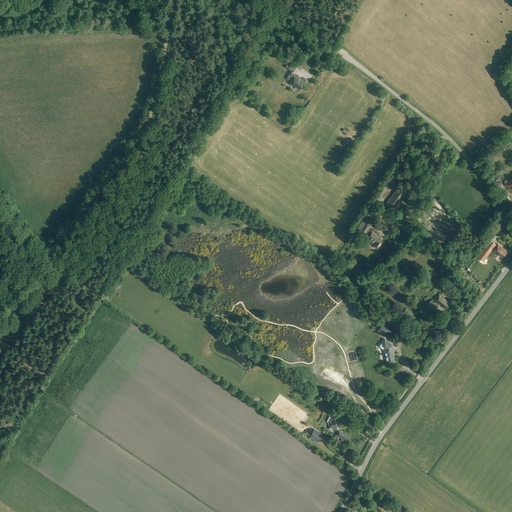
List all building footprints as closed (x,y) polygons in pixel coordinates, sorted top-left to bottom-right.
[(294,65),(292,63),(290,66),(297,71),(301,64),(296,61),(294,65)] [(287,76),(285,79),(290,82),(289,83),(295,87),(299,89),(304,82),(299,78),(292,73),(294,69),(289,66),(287,65),(285,68),(290,71),(289,73),(287,76)] [(496,185),(499,183),(499,184),(502,181),(498,177),(495,174),(490,178),(496,185)] [(404,196),(395,189),(386,202),(396,208),(404,196)] [(371,226),(366,222),(363,220),(357,228),(366,236),(365,238),(377,248),(383,241),(379,238),(380,238),(370,229),(369,230),(369,229),(369,228),(371,226)] [(484,258),(492,248),(495,244),(490,241),(478,258),(482,261),(485,258),(484,258)] [(497,244),(492,251),(496,255),(497,254),(502,257),(506,252),(504,250),(497,244)] [(434,300),(439,304),(440,303),(442,305),(441,306),(445,309),(450,304),(439,294),(434,300)] [(437,306),(430,300),(427,305),(433,310),(437,306)] [(412,313),(406,309),(403,312),(409,317),(412,313)] [(392,330),(383,324),(378,331),(386,337),(392,330)] [(383,349),(384,350),(385,353),(387,353),(387,356),(387,357),(388,360),(387,360),(387,364),(391,363),(391,362),(394,362),(393,359),(394,359),(391,348),(393,348),(392,345),(384,339),(381,344),(384,346),(383,349)] [(345,433),(336,428),(339,422),(341,419),(338,418),(337,420),(331,417),(328,422),(331,424),(329,427),(335,430),(335,429),(338,431),(335,435),(340,438),(340,437),(342,438),(341,439),(345,441),(349,435),(345,433)] [(322,436),(313,431),(310,436),(319,441),(322,436)] [(380,503),(376,509),(380,511),(393,511),(392,510),(391,511),(387,507),(386,508),(380,503)]
